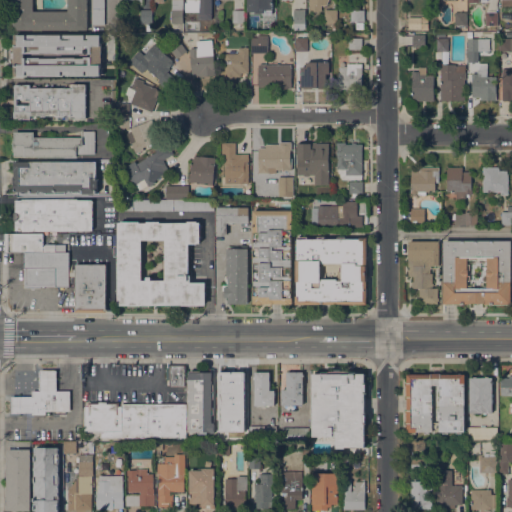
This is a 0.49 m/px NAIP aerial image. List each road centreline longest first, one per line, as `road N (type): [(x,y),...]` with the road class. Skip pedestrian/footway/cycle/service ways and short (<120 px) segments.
road 1 (residential): [(386,511),(386,0)]
road 2 (residential): [(511,133),(404,134),(370,115),(205,115)]
road 3 (secondary): [(319,337),(75,338)]
road 4 (secondary): [(511,337),(387,337)]
